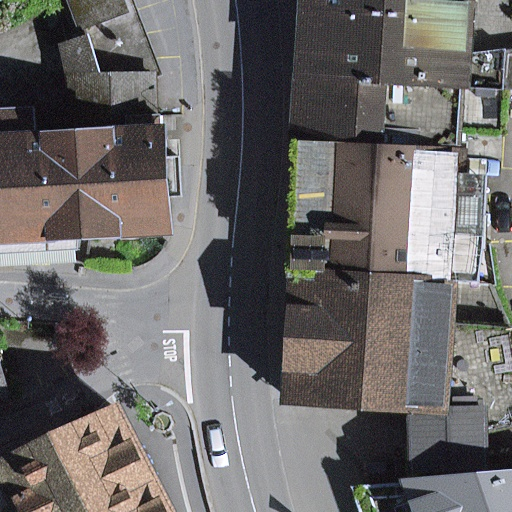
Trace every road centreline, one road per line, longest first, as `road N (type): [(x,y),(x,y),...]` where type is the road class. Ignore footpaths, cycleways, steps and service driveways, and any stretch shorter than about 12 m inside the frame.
road 1 (primary): [(228,331),(244,96),(235,0)]
road 2 (residential): [(150,332),(111,370),(0,438)]
road 3 (primary): [(258,511),(239,447),(228,331)]
road 4 (residential): [(150,332),(110,313),(0,300)]
